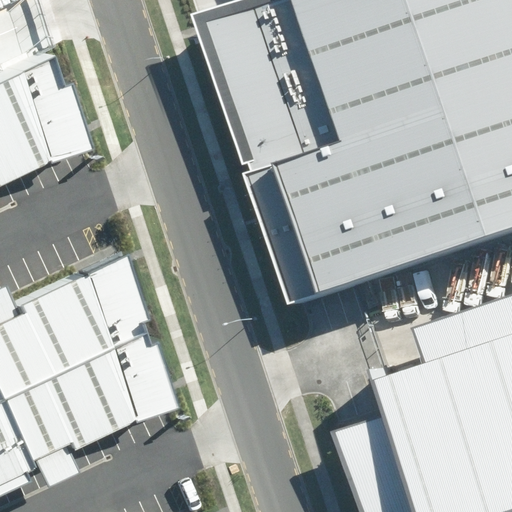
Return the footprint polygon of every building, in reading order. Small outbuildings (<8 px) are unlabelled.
[(345,265),(511,206),(511,0),(429,0),(343,30),(366,96),(294,121),(345,265)] [(332,0),(343,30),(429,0),(332,0)] [(38,49),(7,64),(0,67),(0,172),(37,156),(79,142),(58,78),(48,81),(38,49)] [(0,382),(139,319),(114,248),(75,266),(11,295),(14,302),(0,308),(0,382)] [(468,505),(511,491),(511,298),(419,328),(433,369),(367,390),(394,477),(452,458),(468,505)] [(139,319),(0,382),(0,400),(22,453),(40,445),(73,429),(77,436),(121,411),(166,399),(139,319)] [(0,400),(0,476),(27,464),(22,453),(0,400)] [(511,511),(511,491),(468,505),(469,511),(511,511)]
